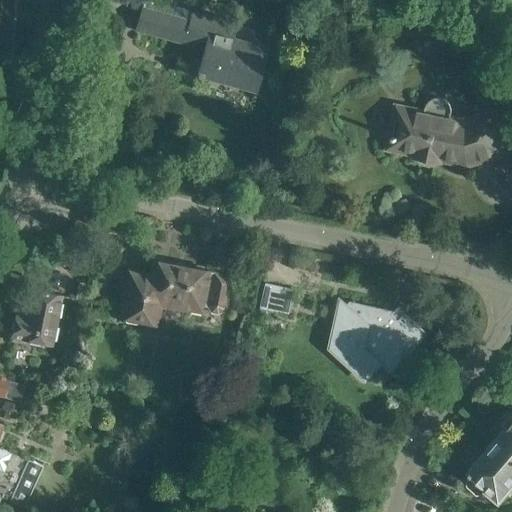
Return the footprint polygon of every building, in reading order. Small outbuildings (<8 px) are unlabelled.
[(161,0),(144,0),(135,32),(204,51),(197,74),(255,90),(267,46),(233,36),(237,22),(161,0)] [(425,107),(424,113),(398,108),(390,146),(468,162),(505,150),(492,113),(466,122),(450,119),(452,110),(452,108),(451,105),(449,102),(446,99),(443,98),(440,97),(438,97),(434,97),(432,98),(430,99),(428,101),(427,103),(426,105),(425,107)] [(224,309),(231,276),(150,259),(147,278),(125,273),(116,318),(157,326),(161,306),(202,314),(204,304),(224,309)] [(86,283),(78,282),(75,299),(83,300),(86,283)] [(259,308),(290,314),(295,289),(265,282),(259,308)] [(11,336),(51,345),(61,294),(30,289),(25,315),(16,314),(11,336)] [(428,333),(405,312),(398,320),(392,313),(395,310),(350,301),(335,318),(346,320),(340,353),(363,375),(377,359),(392,373),(428,333)] [(0,395),(20,401),(24,385),(0,377),(0,395)] [(511,407),(500,423),(508,429),(496,443),(511,456),(511,407)] [(0,470),(3,471),(10,452),(0,447),(0,440),(1,441),(5,431),(2,428),(3,425),(0,423),(0,470)] [(511,456),(496,443),(470,473),(472,474),(467,480),(468,486),(478,495),(484,495),(486,492),(500,504),(511,490),(511,456)] [(42,466),(28,459),(9,501),(24,508),(42,466)]
